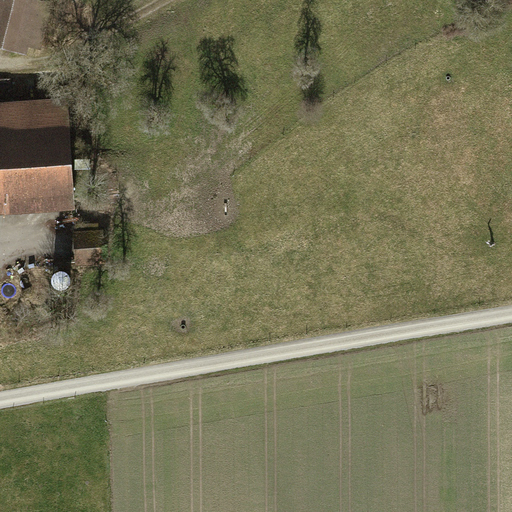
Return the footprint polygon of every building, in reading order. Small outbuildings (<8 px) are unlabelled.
[(47,0),(0,0),(0,46),(27,53),(29,44),(43,48),(54,2),(47,0)] [(0,212),(75,208),(68,96),(0,99),(0,212)] [(119,172),(98,173),(98,185),(104,184),(105,201),(121,200),(119,172)] [(104,228),(74,230),(76,264),(106,263),(104,228)] [(63,267),(58,268),(54,270),(52,274),(52,279),(54,283),(58,285),(62,286),(67,285),(70,281),(71,277),(70,272),(67,269),(63,267)]
